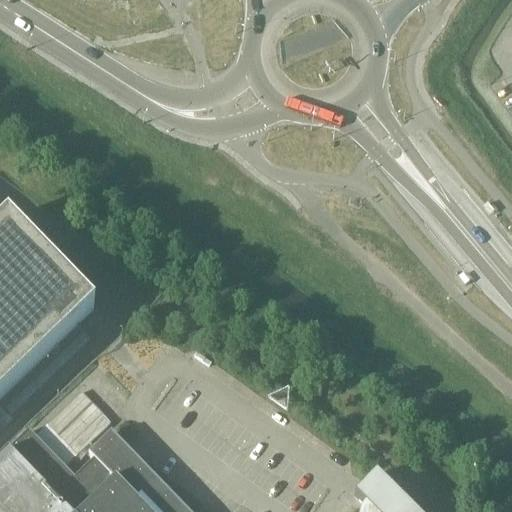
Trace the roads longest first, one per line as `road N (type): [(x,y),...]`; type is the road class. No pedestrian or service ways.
road 1 (tertiary): [(0,11),(163,106),(197,115),(263,89)]
road 2 (tertiary): [(511,288),(354,101)]
